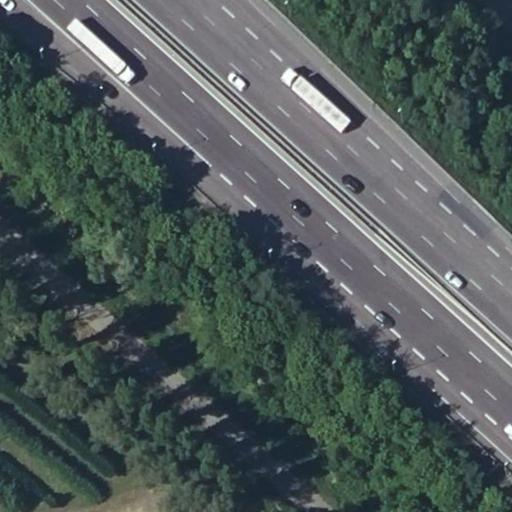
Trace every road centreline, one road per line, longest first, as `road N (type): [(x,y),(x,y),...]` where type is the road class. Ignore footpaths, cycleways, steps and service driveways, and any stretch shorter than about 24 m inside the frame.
road 1 (motorway): [(511,312),(168,0)]
road 2 (unclassified): [(0,234),(316,511)]
road 3 (motorway): [(511,298),(443,215),(223,0)]
road 4 (motorway): [(236,154),(511,402)]
road 5 (motorway): [(11,0),(191,141),(236,154)]
road 6 (motorway): [(66,0),(236,154)]
